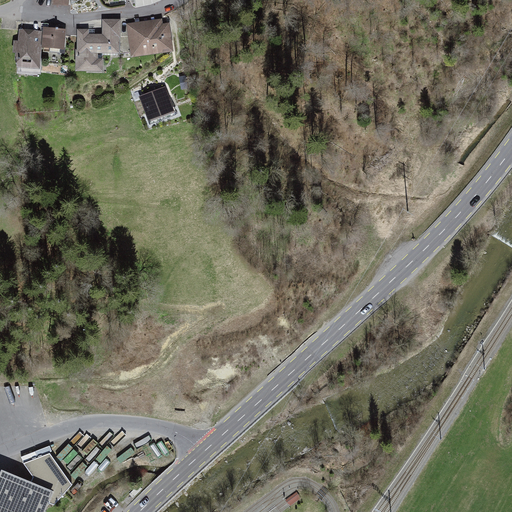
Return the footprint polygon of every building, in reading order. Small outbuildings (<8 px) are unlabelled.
[(132,28),(136,62),(181,57),(176,22),(132,28)] [(125,55),(125,24),(106,24),(107,39),(95,39),(95,33),(81,33),(82,75),(108,74),(108,65),(101,65),(101,56),(125,55)] [(45,54),(67,56),(69,33),(47,32),(45,54)] [(43,76),(44,34),(24,34),(23,45),(19,44),(18,57),(22,58),(22,75),(43,76)] [(184,116),(171,90),(143,99),(154,129),(184,116)] [(30,481),(27,483),(50,493),(45,505),(53,506),(70,487),(45,457),(20,468),(30,481)] [(27,483),(0,472),(0,511),(42,511),(45,505),(50,493),(27,483)]
